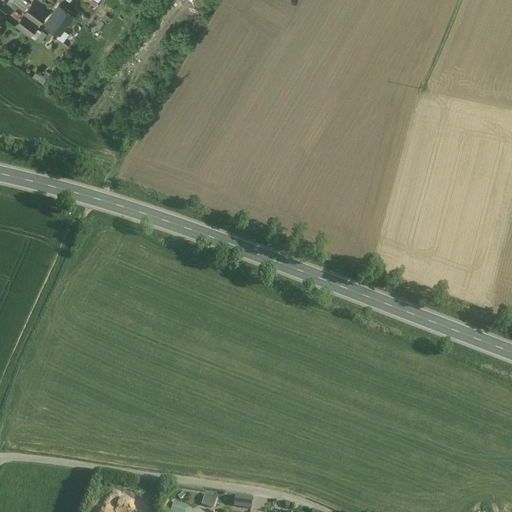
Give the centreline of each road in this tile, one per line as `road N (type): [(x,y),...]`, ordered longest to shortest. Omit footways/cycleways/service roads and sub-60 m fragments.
road 1 (primary): [(0,172),(156,216),(511,351)]
road 2 (residential): [(323,511),(229,485),(0,459)]
road 3 (track): [(96,197),(29,327),(0,405)]
